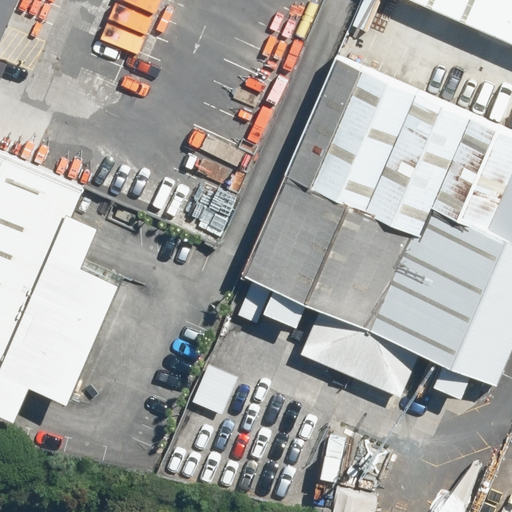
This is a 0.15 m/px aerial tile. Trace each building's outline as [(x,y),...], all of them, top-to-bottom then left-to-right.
[(0,0),(0,45),(20,0),(0,0)] [(511,0),(405,0),(511,46),(511,0)] [(511,348),(511,133),(338,57),(242,277),(320,311),(301,355),(401,398),(420,353),(496,386),(511,348)] [(83,189),(0,152),(0,417),(14,423),(29,388),(66,405),(119,285),(80,268),(97,229),(70,217),(83,189)] [(511,511),(511,506),(501,503),(497,511),(511,511)]
